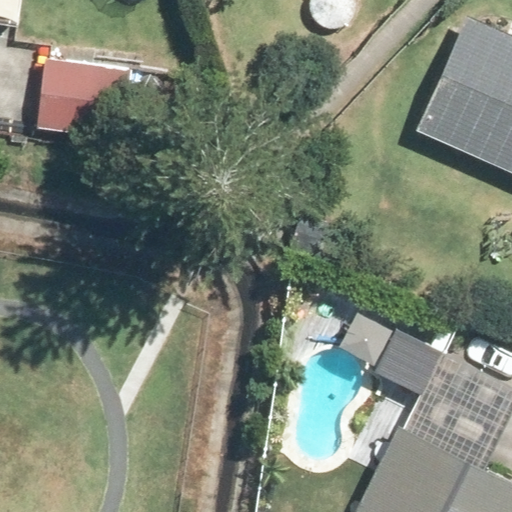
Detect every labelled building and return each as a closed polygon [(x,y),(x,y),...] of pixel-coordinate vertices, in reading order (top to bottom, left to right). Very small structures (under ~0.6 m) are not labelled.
[(0,0),(0,12),(25,16),(27,0),(0,0)] [(420,124),(511,164),(511,29),(470,11),(420,124)] [(50,52),(41,122),(126,134),(136,64),(50,52)] [(290,168),(236,223),(266,235),(311,189),(290,168)] [(314,252),(336,262),(345,240),(323,230),(314,252)] [(511,511),(511,473),(490,463),(511,419),(511,378),(447,345),(408,423),(403,421),(357,511),(511,511)]
